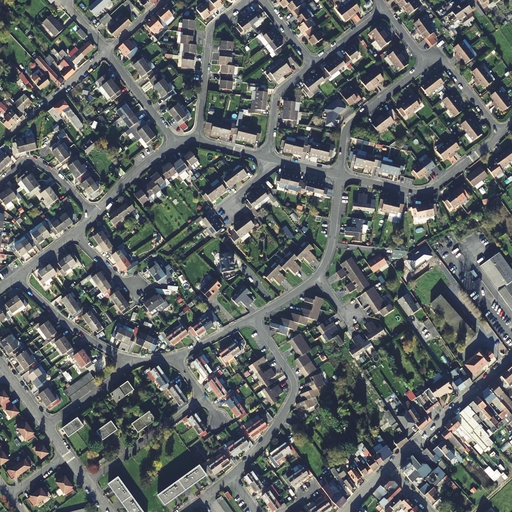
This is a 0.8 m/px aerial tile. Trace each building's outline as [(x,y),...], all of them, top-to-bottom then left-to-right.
[(98,0),(97,1),(104,9),(107,5),(108,6),(112,2),(110,0),(98,0)] [(133,9),(136,7),(129,0),(127,0),(126,1),(133,9)] [(147,9),(155,2),(153,0),(140,0),(140,1),(147,9)] [(208,3),(214,12),(223,4),(221,1),(220,0),(209,0),(211,1),(208,3)] [(294,0),(294,1),(288,6),(295,15),(303,9),(301,6),(302,5),(297,0),(294,0)] [(358,22),(361,19),(356,13),(360,9),(353,0),(344,0),(342,1),(343,2),(354,17),(358,22)] [(410,14),(420,7),(414,0),(412,0),(402,8),(405,11),(406,9),(410,14)] [(97,1),(89,8),(97,16),(101,12),(100,12),(104,9),(97,1)] [(126,1),(123,4),(131,12),(133,9),(126,1)] [(341,8),(338,11),(345,21),(350,17),(351,19),(354,17),(343,2),(339,6),(341,8)] [(473,5),(470,7),(466,2),(456,9),(459,13),(462,10),(463,11),(464,10),(467,14),(472,11),(472,10),(475,8),(473,5)] [(197,10),(205,19),(214,12),(208,3),(205,6),(204,5),(197,10)] [(157,13),(161,17),(166,22),(173,15),(174,15),(167,7),(162,11),(161,10),(157,13)] [(308,20),(311,17),(306,11),(305,12),(303,9),(295,15),(302,24),(308,20)] [(459,20),(466,15),(467,14),(464,10),(463,11),(462,10),(459,13),(456,9),(452,11),(456,17),(453,19),(455,22),(459,20)] [(245,17),(252,25),(259,20),(260,21),(263,18),(258,12),(255,14),(253,11),(245,17)] [(110,16),(108,13),(100,21),(102,23),(110,16)] [(56,36),(64,29),(62,26),(61,26),(56,21),(57,21),(52,15),(44,22),(56,36)] [(120,19),(120,20),(117,23),(123,30),(131,23),(124,15),(120,19)] [(173,15),(166,22),(168,25),(176,18),(173,15)] [(102,23),(104,26),(113,18),(110,16),(102,23)] [(166,22),(161,17),(158,19),(155,16),(154,16),(151,19),(152,19),(147,24),(155,33),(163,26),(165,27),(168,25),(166,22)] [(418,28),(416,30),(418,33),(430,24),(424,16),(414,23),(418,28)] [(245,17),(238,23),(240,26),(237,28),(242,34),(245,32),(245,31),(252,25),(245,17)] [(182,28),(185,28),(184,32),(194,33),(195,21),(183,20),(182,28)] [(302,24),(299,27),(306,36),(315,30),(312,27),(313,26),(308,20),(302,24)] [(115,37),(123,30),(117,23),(113,27),(112,26),(108,29),(115,37)] [(435,32),(430,24),(418,33),(420,35),(422,34),(426,39),(432,47),(436,43),(437,42),(436,41),(438,40),(436,37),(437,36),(434,32),(435,32)] [(380,25),(370,33),(376,40),(388,32),(385,29),(384,30),(380,25)] [(77,32),(84,39),(88,36),(81,29),(77,32)] [(267,29),(260,34),(263,37),(264,36),(270,43),(278,37),(272,30),(269,32),(267,29)] [(315,30),(306,36),(314,46),(323,39),(318,32),(317,33),(315,30)] [(184,35),(182,35),(181,43),(193,45),(194,33),(184,32),(184,35)] [(388,32),(376,40),(373,43),(375,46),(376,46),(379,50),(381,48),(382,48),(392,41),(388,36),(390,34),(388,32)] [(275,51),(271,53),(270,54),(273,57),(276,54),(276,55),(283,50),(281,47),(283,44),(278,37),(270,43),(275,51)] [(136,47),(128,39),(119,48),(124,53),(123,53),(126,57),(127,56),(130,59),(134,56),(140,51),(136,47)] [(234,42),(222,41),(221,53),(231,54),(231,50),(233,50),(234,42)] [(94,47),(89,42),(80,50),(85,55),(94,47)] [(468,50),(462,42),(454,49),(458,53),(455,55),(457,58),(468,50)] [(185,56),(195,57),(196,45),(193,45),(181,43),(179,55),(185,56)] [(270,43),(266,46),(271,53),(275,51),(270,43)] [(345,57),(350,63),(353,61),(353,60),(360,54),(353,46),(346,52),(348,54),(345,57)] [(398,49),(388,56),(393,64),(405,55),(403,52),(401,53),(398,49)] [(59,53),(64,58),(67,55),(63,50),(59,53)] [(468,50),(457,58),(460,61),(462,59),(466,64),(475,58),(468,50)] [(84,56),(79,51),(70,59),(76,64),(84,56)] [(223,65),(231,66),(232,58),(230,57),(231,54),(221,53),(219,65),(223,65)] [(148,64),(150,62),(143,54),(132,62),(138,71),(148,64)] [(46,58),(52,63),(55,60),(50,55),(46,58)] [(278,67),(284,75),(291,69),(289,66),(295,62),(290,55),(284,60),(285,61),(278,67)] [(405,55),(393,64),(399,71),(409,64),(405,59),(407,58),(405,55)] [(195,57),(185,56),(185,60),(183,60),(182,68),(194,69),(195,57)] [(332,62),(339,70),(346,65),(349,69),(352,67),(350,63),(345,57),(342,59),(340,56),(332,62)] [(35,61),(38,64),(59,86),(65,82),(61,78),(60,79),(49,67),(50,66),(44,60),(43,61),(39,57),(35,61)] [(64,59),(62,61),(63,62),(62,63),(68,70),(62,75),(66,79),(75,71),(64,59)] [(325,68),(327,71),(324,73),(329,79),(329,80),(332,77),(332,76),(339,70),(332,62),(325,68)] [(148,64),(138,71),(145,79),(154,73),(148,64)] [(61,74),(63,72),(58,65),(55,67),(61,74)] [(231,66),(223,65),(222,77),(232,78),(233,74),(234,74),(235,66),(231,66)] [(487,73),(481,65),(472,72),(476,77),(474,79),(476,82),(487,73)] [(275,78),(276,80),(284,75),(278,67),(270,72),(269,71),(266,73),(271,80),(275,78)] [(379,83),(384,79),(377,69),(369,75),(378,87),(381,84),(379,83)] [(41,71),(32,79),(41,90),(50,82),(41,71)] [(321,74),(318,72),(311,77),(318,86),(325,80),(326,82),(329,79),(324,73),(324,72),(321,74)] [(25,77),(24,76),(22,73),(18,76),(31,90),(33,88),(25,78),(25,77)] [(159,73),(150,80),(159,91),(168,85),(159,73)] [(487,73),(476,82),(478,85),(481,83),(485,88),(493,81),(487,73)] [(105,75),(98,80),(102,86),(100,87),(100,89),(104,94),(107,92),(116,85),(107,74),(105,75)] [(374,87),(375,89),(378,87),(369,75),(361,81),(369,91),(374,87)] [(432,78),(430,76),(427,78),(436,89),(444,83),(437,75),(432,78)] [(233,82),(235,82),(236,78),(232,78),(222,77),(221,89),(232,90),(233,82)] [(313,93),(314,94),(320,89),(318,86),(311,77),(304,83),(306,86),(303,88),(310,97),(313,93)] [(426,83),(421,87),(428,96),(436,89),(427,78),(424,81),(426,83)] [(21,91),(25,95),(27,93),(16,82),(13,85),(21,92),(21,91)] [(69,93),(73,97),(82,88),(78,84),(69,93)] [(116,85),(107,92),(113,100),(122,94),(116,85)] [(168,85),(159,91),(165,100),(174,93),(168,85)] [(249,90),(257,91),(256,100),(266,101),(267,92),(264,92),(264,88),(250,87),(249,90)] [(350,105),(355,101),(356,103),(361,99),(353,88),(342,96),(350,105)] [(495,101),(492,103),(494,106),(506,97),(500,89),(491,96),(495,101)] [(413,97),(407,102),(414,111),(420,106),(419,105),(422,102),(416,94),(413,97)] [(451,94),(448,96),(444,100),(443,101),(449,109),(460,100),(457,97),(455,99),(451,94)] [(20,118),(22,119),(25,116),(20,112),(28,103),(20,96),(11,106),(18,113),(17,115),(20,118)] [(288,101),(285,101),(284,110),(295,111),(296,102),(301,103),(301,99),(293,98),(289,97),(288,101)] [(499,107),(503,112),(511,105),(506,97),(494,106),(497,108),(499,107)] [(337,116),(346,108),(338,99),(325,109),(326,111),(323,113),(323,117),(327,118),(326,125),(337,127),(338,123),(339,123),(340,118),(338,117),(337,116)] [(64,113),(65,112),(78,129),(83,125),(63,100),(51,109),(48,111),(56,121),(61,118),(59,114),(63,111),(64,113)] [(253,113),(262,114),(262,110),(265,111),(266,101),(256,100),(255,109),(249,109),(249,112),(253,113)] [(460,100),(449,109),(455,116),(463,110),(459,105),(462,103),(460,100)] [(176,101),(167,108),(174,117),(183,110),(176,101)] [(124,102),(115,108),(122,117),(130,110),(124,102)] [(401,107),(400,106),(397,109),(404,117),(406,115),(408,116),(414,111),(407,102),(401,107)] [(180,125),(191,117),(185,108),(183,110),(174,117),(180,125)] [(17,115),(12,110),(5,117),(13,125),(20,118),(17,115)] [(130,110),(122,117),(130,128),(139,122),(130,110)] [(287,124),(294,124),(295,121),(294,121),(295,111),(284,110),(283,119),(286,120),(286,123),(287,124)] [(240,129),(244,112),(240,111),(236,124),(234,134),(238,135),(237,138),(246,140),(248,131),(240,129)] [(378,116),(387,128),(395,122),(387,112),(382,116),(381,114),(378,116)] [(0,125),(6,132),(13,125),(5,117),(1,113),(0,114),(0,117),(2,119),(0,121),(1,122),(0,123),(0,125)] [(377,120),(372,124),(380,134),(387,128),(378,116),(375,118),(377,120)] [(470,118),(461,124),(467,132),(478,124),(476,121),(473,123),(470,118)] [(207,120),(205,128),(212,130),(211,133),(220,135),(223,125),(214,123),(214,122),(207,120)] [(234,134),(236,124),(224,121),(223,125),(220,135),(230,138),(230,134),(234,135),(234,134)] [(140,140),(142,138),(151,131),(145,122),(132,132),(138,141),(140,140)] [(478,124),(467,132),(473,140),(482,134),(478,129),(480,127),(478,124)] [(140,140),(146,148),(151,144),(158,139),(151,131),(142,138),(140,140)] [(248,131),(246,140),(255,143),(256,139),(260,140),(262,132),(258,131),(257,132),(248,131)] [(37,148),(34,135),(23,138),(23,140),(26,151),(37,148)] [(311,152),(310,155),(319,158),(321,147),(312,145),(314,137),(310,137),(309,141),(307,151),(311,152)] [(82,147),(83,148),(94,139),(93,138),(82,147)] [(285,147),(284,151),(293,153),(296,143),(287,140),(287,139),(283,138),(281,146),(285,147)] [(98,144),(94,139),(83,148),(87,153),(98,144)] [(307,151),(309,141),(297,139),(296,143),(293,153),(302,155),(303,152),(307,152),(307,151)] [(455,142),(453,139),(444,145),(453,156),(456,154),(454,151),(459,147),(455,142)] [(14,147),(16,154),(26,151),(23,140),(11,144),(12,148),(14,147)] [(57,144),(51,148),(57,157),(68,149),(64,143),(59,146),(57,144)] [(321,147),(319,158),(328,160),(329,156),(332,157),(335,145),(331,144),(330,149),(321,147)] [(0,157),(0,161),(5,166),(12,160),(11,158),(13,156),(8,150),(3,145),(1,147),(6,153),(0,157)] [(448,156),(450,159),(453,156),(444,145),(437,151),(443,160),(448,156)] [(70,156),(73,154),(69,148),(68,149),(57,157),(64,166),(66,164),(72,159),(70,156)] [(500,151),(509,163),(511,160),(511,150),(510,148),(505,152),(503,149),(500,151)] [(181,159),(191,171),(200,163),(190,151),(181,159)] [(494,160),(500,169),(509,163),(500,151),(497,154),(499,156),(494,160)] [(356,162),(355,165),(364,167),(366,157),(358,155),(358,154),(354,153),(352,161),(356,162)] [(376,155),(376,156),(367,154),(366,157),(364,167),(373,169),(374,166),(378,167),(380,156),(376,155)] [(78,160),(80,158),(78,155),(72,159),(66,164),(73,172),(82,165),(78,160)] [(380,156),(378,167),(381,168),(381,171),(390,173),(392,163),(383,161),(384,157),(380,156)] [(421,163),(430,175),(433,172),(431,170),(435,166),(429,157),(421,163)] [(180,176),(185,171),(187,173),(191,171),(181,159),(172,166),(177,172),(180,176)] [(487,168),(496,180),(504,174),(500,169),(494,160),(491,162),(492,164),(487,168)] [(82,165),(73,172),(80,181),(89,173),(90,173),(88,170),(86,171),(84,169),(86,168),(88,167),(85,163),(82,165)] [(160,170),(167,178),(170,176),(171,177),(177,172),(172,166),(170,163),(160,170)] [(234,173),(240,181),(248,175),(246,172),(249,170),(243,163),(240,165),(242,167),(234,173)] [(392,163),(390,173),(399,176),(399,172),(403,173),(405,165),(401,164),(401,165),(392,163)] [(421,163),(413,169),(414,170),(412,172),(416,178),(418,177),(420,178),(424,174),(427,177),(430,175),(421,163)] [(121,166),(118,168),(123,175),(126,173),(121,166)] [(470,176),(467,178),(474,187),(488,176),(481,166),(469,176),(470,176)] [(167,178),(160,170),(151,178),(153,181),(161,190),(170,183),(167,178)] [(18,179),(20,182),(22,181),(27,186),(36,180),(29,171),(18,179)] [(183,180),(189,176),(187,173),(185,171),(180,176),(183,180)] [(280,184),(281,182),(289,184),(292,174),(283,172),(282,176),(278,175),(276,183),(280,184)] [(89,173),(80,181),(86,189),(95,183),(91,177),(91,176),(89,173)] [(227,178),(226,177),(223,179),(227,185),(230,188),(240,181),(234,173),(227,178)] [(303,182),(304,181),(300,180),(301,176),(292,174),(289,184),(288,189),(301,192),(303,182)] [(213,188),(219,196),(227,190),(225,187),(227,185),(223,179),(222,178),(221,176),(217,179),(218,179),(211,185),(213,188)] [(36,180),(27,186),(31,192),(28,194),(30,197),(39,191),(42,188),(36,180)] [(305,194),(305,190),(314,192),(317,182),(308,180),(307,183),(303,182),(301,192),(301,193),(305,194)] [(144,188),(154,200),(163,193),(161,190),(153,181),(144,188)] [(315,192),(322,194),(323,194),(323,196),(327,197),(327,195),(329,188),(325,188),(326,184),(317,182),(314,192),(315,192)] [(93,198),(103,190),(101,187),(99,188),(95,183),(86,189),(93,198)] [(42,188),(39,191),(45,199),(54,192),(48,184),(42,188)] [(17,197),(19,199),(22,197),(18,192),(17,190),(13,185),(5,192),(11,201),(17,197)] [(453,194),(460,204),(467,199),(465,197),(468,194),(462,186),(459,188),(459,189),(453,194)] [(151,201),(152,202),(154,200),(144,188),(135,195),(142,204),(149,199),(150,201),(151,201)] [(210,199),(212,202),(219,196),(213,188),(206,193),(205,192),(202,194),(207,201),(210,199)] [(263,205),(270,199),(269,197),(272,195),(267,188),(264,190),(262,188),(254,193),(263,205)] [(11,201),(5,192),(0,195),(0,203),(1,204),(6,209),(14,204),(11,201)] [(45,199),(43,201),(50,209),(61,201),(54,192),(45,199)] [(246,204),(251,210),(254,215),(258,212),(256,210),(263,205),(254,193),(247,199),(249,202),(246,204)] [(368,194),(359,193),(358,202),(354,201),(353,209),(360,210),(359,212),(363,212),(364,210),(371,211),(372,204),(367,203),(368,194)] [(446,198),(443,201),(450,209),(453,207),(454,208),(460,204),(453,194),(446,199),(446,198)] [(385,198),(381,197),(379,207),(383,208),(382,210),(390,212),(393,201),(385,199),(385,198)] [(265,207),(272,201),(270,199),(263,205),(265,207)] [(401,202),(400,203),(393,201),(390,212),(389,216),(401,218),(405,203),(401,202)] [(424,205),(426,217),(434,216),(434,213),(438,213),(435,202),(431,203),(432,204),(424,205)] [(118,209),(124,217),(131,211),(135,216),(138,213),(130,203),(127,205),(126,203),(118,209)] [(256,210),(258,212),(258,213),(265,207),(263,205),(256,210)] [(416,206),(412,207),(414,217),(415,217),(415,220),(418,223),(427,221),(426,217),(424,205),(416,207),(416,206)] [(109,218),(118,231),(122,228),(117,222),(124,217),(118,209),(111,214),(112,216),(109,218)] [(58,216),(56,214),(55,215),(58,220),(65,229),(73,222),(65,211),(58,216)] [(208,216),(206,213),(199,218),(195,221),(197,224),(203,220),(208,227),(216,221),(211,214),(208,216)] [(255,226),(256,228),(259,225),(254,219),(251,221),(249,218),(242,224),(248,232),(255,226)] [(356,228),(347,227),(346,231),(365,233),(365,231),(363,231),(364,220),(353,218),(353,223),(356,224),(356,228)] [(54,232),(56,235),(65,229),(58,220),(52,224),(47,219),(45,220),(54,232)] [(38,230),(45,239),(54,232),(45,220),(36,227),(38,230)] [(213,236),(215,239),(219,236),(222,234),(219,231),(222,228),(216,221),(208,227),(214,235),(213,236)] [(242,239),(243,240),(243,241),(244,241),(244,240),(250,235),(248,232),(242,224),(234,229),(236,232),(233,235),(234,235),(238,241),(242,239)] [(96,235),(94,236),(100,244),(107,239),(102,231),(106,228),(104,225),(94,232),(96,235)] [(285,226),(281,230),(290,239),(294,236),(285,226)] [(205,229),(211,237),(213,236),(214,235),(208,227),(205,229)] [(27,234),(36,245),(45,239),(38,230),(32,234),(30,231),(27,234)] [(365,233),(346,231),(346,235),(354,236),(354,241),(361,242),(362,235),(364,235),(365,233)] [(24,235),(25,236),(19,241),(21,243),(27,252),(36,245),(27,234),(27,233),(24,235)] [(107,239),(100,244),(105,252),(107,251),(109,253),(112,251),(115,249),(107,239)] [(300,248),(313,260),(316,257),(310,251),(313,248),(308,242),(303,248),(301,246),(300,248)] [(14,246),(11,248),(17,256),(19,258),(27,252),(21,243),(15,247),(14,246)] [(120,250),(125,247),(123,244),(115,249),(112,251),(114,254),(112,256),(117,263),(126,257),(120,250)] [(304,257),(310,263),(313,260),(300,248),(299,249),(300,250),(295,255),(298,258),(301,261),(304,257)] [(408,253),(408,252),(393,250),(392,258),(400,259),(408,253)] [(64,259),(71,268),(77,264),(78,266),(81,263),(73,252),(64,259)] [(493,257),(510,282),(511,280),(511,269),(499,252),(493,257)] [(232,260),(231,253),(220,255),(223,273),(234,271),(234,269),(234,268),(234,266),(233,265),(233,264),(232,260)] [(284,259),(285,261),(280,266),(283,268),(285,271),(289,268),(295,273),(301,267),(295,261),(298,258),(295,255),(293,253),(288,258),(286,256),(284,259)] [(384,258),(381,254),(368,263),(374,273),(378,270),(388,263),(386,262),(388,260),(386,257),(384,258)] [(129,262),(132,260),(129,255),(126,257),(117,263),(123,271),(125,270),(127,272),(137,265),(134,262),(131,265),(129,262)] [(357,291),(358,293),(371,284),(370,283),(369,284),(362,273),(363,271),(361,268),(359,269),(352,259),(354,258),(353,256),(340,265),(341,267),(343,266),(344,268),(336,273),(340,279),(348,274),(349,275),(348,277),(350,281),(352,280),(353,281),(345,286),(350,293),(357,288),(359,289),(357,291)] [(480,266),(510,307),(511,306),(511,284),(510,282),(493,257),(480,266)] [(59,263),(60,266),(58,268),(60,271),(64,276),(67,274),(67,275),(73,271),(71,268),(64,259),(59,263)] [(162,269),(166,266),(162,261),(156,265),(154,262),(148,267),(150,269),(149,270),(153,276),(162,269)] [(279,272),(283,268),(280,266),(277,263),(273,268),(271,267),(268,269),(270,271),(265,276),(270,281),(273,278),(280,284),(286,278),(279,272)] [(45,269),(51,278),(60,271),(58,268),(56,265),(53,267),(51,264),(45,269)] [(389,267),(387,264),(378,270),(380,273),(389,267)] [(51,278),(45,269),(39,273),(41,276),(38,278),(44,286),(53,280),(51,278)] [(162,269),(153,276),(158,282),(159,281),(161,284),(167,280),(167,281),(170,278),(168,275),(167,275),(162,269)] [(90,280),(93,278),(98,285),(106,280),(100,272),(99,273),(97,270),(88,277),(90,280)] [(222,285),(214,278),(201,291),(210,299),(213,296),(212,295),(222,285)] [(106,280),(98,285),(104,293),(103,294),(102,293),(98,296),(100,299),(109,293),(112,291),(109,288),(111,287),(106,280)] [(247,296),(251,292),(245,287),(240,292),(239,291),(236,293),(237,295),(232,300),(238,305),(241,302),(247,308),(253,302),(247,296)] [(373,287),(363,294),(370,305),(381,298),(373,287)] [(119,291),(117,292),(115,289),(112,291),(109,293),(116,304),(124,298),(119,291)] [(75,301),(68,291),(63,294),(62,296),(64,299),(62,300),(68,307),(75,301)] [(28,305),(20,294),(12,300),(20,311),(20,312),(26,308),(25,307),(28,305)] [(157,296),(156,295),(150,299),(159,312),(159,313),(168,306),(159,294),(157,296)] [(398,301),(409,316),(421,308),(418,303),(415,305),(408,294),(398,301)] [(431,304),(466,344),(476,335),(441,295),(431,304)] [(308,318),(317,320),(323,298),(313,296),(312,299),(306,297),(305,301),(313,304),(311,311),(303,308),(301,312),(309,315),(308,318)] [(128,307),(130,306),(124,298),(116,304),(114,305),(118,310),(122,316),(130,310),(128,307)] [(381,298),(370,305),(376,314),(380,311),(384,316),(394,309),(390,304),(386,307),(381,298)] [(151,314),(153,316),(159,312),(150,299),(144,304),(145,305),(142,307),(148,316),(151,314)] [(3,306),(11,317),(20,311),(12,300),(3,306)] [(75,301),(68,307),(73,315),(75,313),(77,316),(83,312),(89,308),(87,305),(81,309),(75,301)] [(0,308),(0,320),(1,322),(6,318),(10,323),(13,321),(11,317),(3,306),(0,308)] [(89,308),(83,312),(85,315),(83,316),(89,323),(96,318),(89,308)] [(309,315),(301,312),(301,315),(292,313),(291,317),(300,319),(298,323),(306,325),(308,318),(309,315)] [(206,315),(208,317),(200,323),(206,331),(213,325),(212,323),(215,321),(209,313),(206,315)] [(288,328),(296,330),(298,323),(300,319),(291,317),(290,320),(282,318),(281,322),(289,325),(288,328)] [(38,328),(39,327),(44,333),(53,326),(46,318),(36,325),(38,328)] [(96,318),(89,323),(94,331),(96,330),(98,333),(104,328),(96,318)] [(276,332),(286,335),(288,328),(289,325),(281,322),(280,325),(272,323),(271,327),(277,329),(276,332)] [(333,322),(326,327),(323,323),(317,327),(321,333),(319,334),(321,337),(323,336),(327,342),(331,339),(334,338),(331,334),(338,329),(333,322)] [(365,326),(370,333),(366,336),(368,339),(370,342),(376,339),(377,341),(381,338),(379,336),(385,332),(381,326),(377,328),(372,322),(365,326)] [(118,323),(112,336),(122,340),(127,328),(118,323)] [(206,331),(200,323),(190,330),(194,336),(197,334),(198,336),(206,331)] [(188,334),(187,332),(190,330),(185,324),(175,331),(181,339),(188,334)] [(51,342),(59,335),(53,326),(44,333),(48,339),(43,343),(45,346),(51,342)] [(438,336),(439,337),(441,336),(434,327),(429,331),(434,339),(438,336)] [(136,335),(138,330),(135,329),(134,331),(127,328),(122,340),(132,345),(133,342),(136,335)] [(172,343),(173,345),(181,339),(175,331),(168,337),(163,330),(160,332),(169,345),(172,343)] [(8,332),(0,338),(0,341),(5,348),(14,341),(16,340),(10,331),(8,332)] [(59,349),(68,342),(62,333),(59,335),(51,342),(57,350),(59,349)] [(136,335),(133,342),(143,346),(148,336),(141,333),(140,336),(136,335)] [(300,334),(289,341),(301,357),(295,361),(306,377),(316,370),(305,354),(311,350),(300,334)] [(356,337),(366,352),(367,351),(366,349),(372,345),(370,342),(368,339),(364,342),(360,334),(356,337)] [(338,335),(334,338),(340,347),(344,344),(338,335)] [(148,336),(143,346),(153,350),(156,344),(153,342),(155,339),(148,336)] [(363,351),(364,353),(366,352),(356,337),(352,339),(357,347),(349,351),(354,358),(363,351)] [(13,355),(22,349),(20,345),(18,347),(14,341),(5,348),(11,357),(13,355)] [(59,349),(64,355),(67,353),(69,355),(75,351),(68,342),(59,349)] [(233,356),(244,349),(239,343),(236,345),(235,343),(228,349),(233,356)] [(32,355),(34,354),(29,348),(28,349),(26,346),(22,349),(13,355),(15,358),(16,358),(20,363),(32,355)] [(75,351),(69,355),(76,363),(87,356),(80,347),(75,351)] [(221,356),(218,358),(225,367),(228,365),(226,362),(233,356),(228,349),(220,354),(221,356)] [(476,355),(465,365),(474,375),(486,364),(487,366),(490,363),(489,361),(490,361),(489,360),(494,356),(489,351),(485,355),(483,355),(480,352),(476,355)] [(207,364),(209,362),(201,352),(197,355),(195,354),(192,356),(195,361),(193,362),(199,370),(207,364)] [(33,368),(39,364),(32,355),(20,363),(27,372),(33,368)] [(82,373),(93,364),(87,356),(76,363),(75,364),(82,373)] [(260,365),(266,360),(264,357),(259,360),(249,367),(250,369),(252,368),(259,379),(257,380),(260,383),(261,382),(265,388),(262,391),(266,396),(264,397),(266,401),(268,399),(272,405),(278,401),(276,397),(283,392),(278,385),(271,390),(269,386),(272,384),(269,380),(276,375),(271,368),(264,373),(260,365)] [(207,364),(199,370),(204,377),(206,376),(208,379),(220,370),(218,367),(212,371),(207,364)] [(153,381),(156,379),(164,374),(159,366),(152,371),(150,368),(148,370),(146,368),(143,370),(146,375),(148,374),(153,381)] [(454,370),(466,387),(472,383),(462,368),(460,369),(458,367),(454,370)] [(33,368),(27,372),(33,381),(42,374),(38,368),(35,370),(33,368)] [(220,370),(208,379),(210,382),(208,383),(214,390),(222,385),(217,378),(223,373),(220,370)] [(454,382),(460,391),(466,387),(454,370),(451,372),(456,381),(454,382)] [(495,382),(511,401),(511,375),(508,371),(495,382)] [(45,372),(33,381),(39,390),(46,385),(49,383),(47,380),(49,378),(50,377),(49,376),(48,376),(45,372)] [(90,372),(87,374),(92,381),(95,378),(94,377),(90,372)] [(312,398),(322,394),(319,387),(325,385),(324,385),(328,383),(324,373),(320,374),(312,377),(314,381),(306,384),(309,391),(301,394),(303,398),(310,395),(312,398)] [(167,387),(170,385),(168,382),(170,381),(164,374),(156,379),(162,387),(160,389),(162,391),(167,387)] [(440,382),(440,380),(428,388),(429,388),(436,399),(448,391),(449,392),(451,392),(452,390),(451,389),(452,388),(445,378),(440,382)] [(119,388),(125,396),(134,390),(128,381),(119,388)] [(503,399),(511,409),(511,401),(495,382),(489,387),(497,396),(497,397),(500,401),(503,399)] [(42,393),(39,395),(43,401),(52,394),(48,388),(51,386),(49,383),(46,385),(39,390),(42,393)] [(170,385),(167,387),(174,398),(182,392),(177,385),(175,386),(173,383),(170,385)] [(220,398),(224,395),(226,397),(233,392),(231,389),(227,392),(222,385),(214,390),(220,398)] [(398,391),(395,393),(407,411),(416,425),(420,430),(431,420),(428,414),(421,420),(408,401),(410,399),(411,401),(416,398),(408,385),(405,388),(408,393),(402,398),(398,391)] [(119,388),(110,394),(117,403),(125,396),(119,388)] [(436,399),(429,388),(424,392),(425,393),(417,399),(427,414),(440,404),(436,399)] [(481,395),(489,404),(492,402),(502,412),(499,415),(503,420),(511,413),(500,401),(497,397),(489,388),(481,395)] [(0,404),(3,408),(10,402),(8,399),(9,398),(3,390),(0,392),(0,404)] [(228,400),(226,401),(232,409),(240,403),(235,396),(239,393),(236,390),(233,392),(226,397),(228,400)] [(59,398),(60,398),(55,392),(52,394),(43,401),(49,409),(61,401),(59,398)] [(180,405),(176,408),(179,411),(188,404),(186,401),(188,400),(182,392),(174,398),(180,405)] [(386,398),(388,402),(396,398),(394,394),(386,398)] [(310,395),(303,398),(304,401),(296,404),(298,408),(304,406),(305,409),(315,405),(312,398),(310,395)] [(485,407),(486,406),(478,397),(473,401),(495,426),(499,423),(493,416),(485,407)] [(498,429),(495,426),(473,401),(469,405),(480,418),(481,417),(491,428),(489,429),(492,432),(493,433),(498,429)] [(13,405),(10,402),(3,408),(8,415),(9,415),(11,418),(18,414),(19,413),(13,405)] [(237,417),(239,416),(241,418),(247,414),(240,403),(232,409),(237,417)] [(488,438),(490,437),(488,435),(472,417),(476,414),(468,406),(455,418),(464,429),(484,451),(493,443),(488,438)] [(302,410),(297,415),(304,421),(308,416),(302,410)] [(397,447),(408,440),(399,427),(400,427),(389,410),(384,413),(400,438),(394,442),(397,447)] [(147,426),(156,420),(149,411),(141,418),(147,426)] [(397,417),(407,431),(416,425),(407,411),(397,417)] [(196,413),(194,415),(192,412),(182,419),(185,422),(188,419),(194,427),(202,421),(196,413)] [(254,425),(260,432),(268,426),(267,425),(269,423),(273,419),(268,412),(264,416),(265,417),(254,425)] [(511,414),(511,413),(503,420),(507,425),(511,421),(511,414)] [(372,424),(367,417),(364,419),(372,430),(375,428),(372,424)] [(70,423),(76,431),(84,426),(78,418),(70,423)] [(141,418),(132,424),(138,433),(147,426),(141,418)] [(462,431),(464,429),(455,418),(450,422),(464,438),(466,441),(469,439),(462,431)] [(21,434),(29,428),(27,426),(28,425),(26,422),(25,423),(23,420),(15,425),(17,428),(21,434)] [(104,426),(110,435),(118,429),(112,421),(104,426)] [(202,421),(194,427),(201,437),(207,432),(205,430),(207,429),(202,421)] [(462,439),(464,438),(450,422),(445,427),(447,430),(458,441),(461,438),(462,439)] [(70,423),(62,429),(68,437),(76,431),(70,423)] [(247,430),(244,426),(241,428),(244,432),(248,438),(251,436),(252,438),(260,432),(254,425),(247,430)] [(104,426),(97,432),(103,440),(110,435),(104,426)] [(30,431),(29,428),(21,434),(25,440),(26,439),(28,442),(35,437),(33,434),(34,433),(32,430),(30,431)] [(462,453),(465,450),(458,441),(447,430),(442,435),(446,440),(448,438),(462,453)] [(363,439),(358,431),(355,433),(362,443),(378,465),(383,462),(382,460),(374,449),(371,451),(363,439)] [(235,442),(241,450),(249,445),(247,443),(250,441),(248,438),(244,432),(241,434),(243,437),(235,442)] [(378,440),(380,443),(373,448),(374,449),(382,460),(392,452),(380,435),(378,436),(379,439),(378,440)] [(509,463),(511,464),(511,466),(511,465),(511,447),(504,440),(507,441),(501,435),(499,444),(497,447),(500,447),(500,442),(501,442),(507,443),(505,445),(507,446),(506,450),(509,450),(511,452),(511,457),(511,458),(511,463),(509,463)] [(299,456),(289,442),(290,442),(288,440),(277,448),(283,456),(284,457),(291,452),(295,458),(299,456)] [(225,450),(230,456),(232,454),(233,456),(241,450),(235,442),(225,450)] [(433,451),(439,457),(444,453),(450,461),(455,456),(451,451),(442,442),(433,451)] [(42,446),(40,443),(39,443),(33,448),(38,456),(39,455),(42,459),(44,457),(49,453),(43,446),(42,446)] [(378,465),(362,443),(352,450),(368,472),(369,473),(379,466),(378,465)] [(437,465),(441,461),(429,447),(425,451),(437,465)] [(0,464),(1,466),(9,460),(6,456),(7,456),(1,448),(0,449),(0,464)] [(217,461),(222,468),(230,463),(229,461),(232,459),(230,456),(225,450),(224,448),(221,450),(224,455),(217,461)] [(278,464),(276,461),(283,456),(277,448),(269,453),(271,455),(268,457),(275,467),(278,464)] [(455,456),(461,463),(464,460),(454,448),(451,451),(455,456)] [(357,468),(363,476),(368,472),(352,450),(345,455),(351,463),(353,461),(358,467),(357,468)] [(348,472),(354,482),(361,477),(343,454),(341,455),(347,465),(346,465),(350,471),(348,472)] [(412,455),(411,456),(418,465),(419,464),(420,465),(420,464),(424,464),(428,470),(432,470),(433,471),(434,471),(427,464),(419,463),(412,455)] [(21,462),(17,465),(23,473),(31,467),(30,466),(34,464),(28,456),(21,461),(21,462)] [(442,470),(439,467),(434,471),(433,471),(432,470),(428,470),(424,464),(420,464),(420,465),(419,464),(418,465),(411,456),(407,460),(420,474),(432,489),(447,475),(442,470)] [(400,469),(412,482),(420,474),(407,460),(401,466),(400,469)] [(214,472),(215,474),(222,468),(217,461),(206,468),(206,467),(202,469),(207,475),(209,473),(211,474),(214,472)] [(305,464),(304,465),(304,467),(295,473),(301,481),(309,475),(307,474),(310,472),(305,464)] [(23,473),(17,465),(14,468),(13,467),(6,472),(11,480),(15,478),(23,473)] [(206,475),(199,465),(158,495),(165,505),(206,475)] [(246,475),(244,477),(250,484),(260,477),(257,472),(255,474),(253,472),(256,469),(254,466),(244,473),(246,475)] [(339,474),(334,467),(330,470),(336,478),(340,476),(341,478),(343,477),(345,480),(344,481),(350,490),(355,487),(344,471),(339,474)] [(475,469),(470,473),(483,487),(491,480),(484,472),(480,475),(475,469)] [(60,488),(68,482),(66,480),(67,479),(65,476),(64,476),(62,473),(58,476),(54,479),(56,482),(60,488)] [(292,484),(293,486),(301,481),(295,473),(288,478),(285,474),(282,476),(289,486),(292,484)] [(432,489),(425,495),(432,504),(438,499),(434,494),(437,491),(439,489),(439,487),(445,483),(450,488),(451,486),(455,491),(458,488),(447,475),(432,489)] [(261,483),(265,481),(261,476),(260,477),(250,484),(255,492),(257,491),(259,494),(261,492),(268,488),(266,486),(264,487),(261,483)] [(143,511),(118,477),(109,484),(128,511),(143,511)] [(387,478),(376,490),(384,498),(381,501),(379,503),(384,508),(398,494),(401,490),(391,478),(387,478)] [(318,482),(322,487),(333,502),(339,508),(346,501),(337,491),(334,494),(324,479),(318,482)] [(334,487),(339,484),(335,479),(331,482),(334,487)] [(69,485),(68,482),(60,488),(64,494),(65,493),(67,496),(74,491),(72,488),(73,487),(71,484),(69,485)] [(270,491),(274,488),(272,485),(268,488),(261,492),(263,495),(262,496),(267,504),(275,498),(270,491)] [(38,491),(36,493),(42,501),(48,497),(47,496),(50,494),(45,487),(42,489),(41,488),(37,490),(38,491)] [(384,498),(376,490),(373,494),(381,501),(384,498)] [(36,505),(42,501),(36,493),(34,495),(33,493),(29,496),(30,497),(27,499),(32,507),(35,504),(36,505)] [(232,511),(221,496),(216,500),(224,511),(232,511)] [(275,511),(278,511),(286,507),(283,503),(280,505),(275,498),(267,504),(273,511),(274,511),(275,511)] [(323,511),(333,505),(329,498),(327,500),(325,499),(318,504),(323,511)] [(388,511),(392,511),(398,506),(401,503),(397,499),(386,510),(388,511)] [(404,511),(409,511),(414,508),(406,499),(401,503),(398,506),(404,511)] [(442,502),(440,499),(433,505),(436,509),(442,502)]
